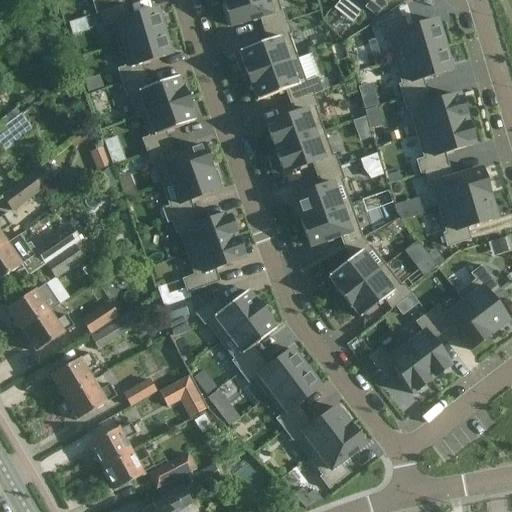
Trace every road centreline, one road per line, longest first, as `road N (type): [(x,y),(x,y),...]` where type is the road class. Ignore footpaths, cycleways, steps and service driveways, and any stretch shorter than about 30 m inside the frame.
road 1 (residential): [(404,453),(370,422),(292,315),(181,0)]
road 2 (residential): [(404,453),(511,373)]
